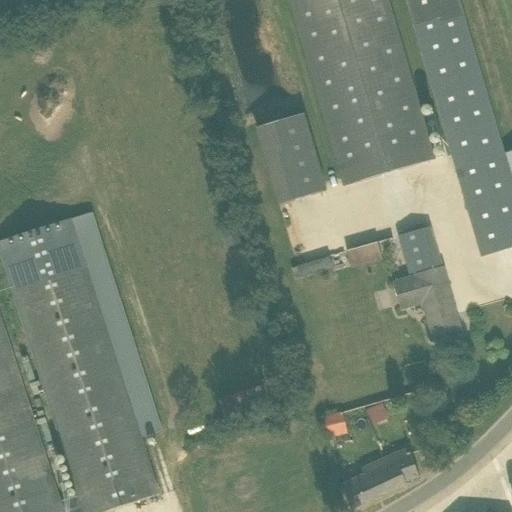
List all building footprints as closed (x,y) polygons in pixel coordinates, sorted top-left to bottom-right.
[(291,0),(346,186),(434,160),(387,0),(291,0)] [(511,248),(511,182),(462,12),(457,0),(407,0),(483,255),(482,256),(482,257),(511,248)] [(280,206),(327,192),(305,114),(257,128),(280,206)] [(431,228),(397,238),(408,276),(442,266),(431,228)] [(380,242),(348,248),(351,266),(383,260),(380,242)] [(107,511),(160,495),(86,266),(13,289),(79,496),(60,502),(0,315),(0,511),(107,511)] [(415,276),(394,281),(402,310),(423,304),(433,338),(461,330),(444,268),(415,276)] [(348,433),(343,413),(323,418),(328,437),(348,433)] [(341,485),(352,509),(407,484),(406,482),(420,477),(409,449),(395,454),(362,469),(364,475),(341,485)]
